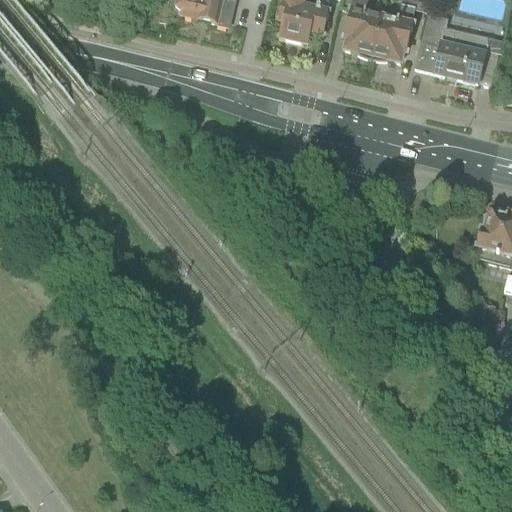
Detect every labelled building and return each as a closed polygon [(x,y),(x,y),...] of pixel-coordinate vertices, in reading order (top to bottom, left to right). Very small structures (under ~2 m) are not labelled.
[(231,18),(235,0),(183,0),(183,3),(176,5),(174,12),(179,19),(195,23),(195,24),(228,32),(231,18)] [(342,4),(342,0),(282,0),(276,26),(281,27),(277,43),(307,50),(309,38),(322,41),(328,17),(325,16),(329,1),(342,4)] [(342,0),(342,4),(340,14),(349,16),(344,39),(348,39),(344,55),(371,62),(381,22),(382,15),(368,11),(370,3),(358,0),(342,0)] [(417,0),(416,9),(429,12),(431,0),(417,0)] [(397,26),(381,22),(371,62),(399,68),(403,52),(407,53),(412,30),(411,30),(415,13),(400,10),(397,26)] [(426,20),(420,47),(414,74),(433,79),(476,89),(484,55),(503,60),(505,48),(445,34),(447,25),(426,20)] [(478,253),(475,265),(509,273),(511,262),(511,261),(511,219),(503,217),(502,221),(496,219),(495,218),(484,224),(485,226),(484,232),(480,231),(475,252),(478,253)]
